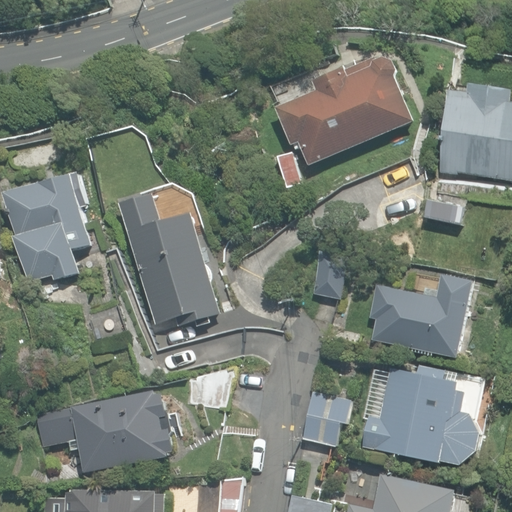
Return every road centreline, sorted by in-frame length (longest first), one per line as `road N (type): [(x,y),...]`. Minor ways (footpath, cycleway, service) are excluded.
road 1 (secondary): [(0,68),(141,35),(231,0)]
road 2 (residential): [(270,511),(291,360)]
